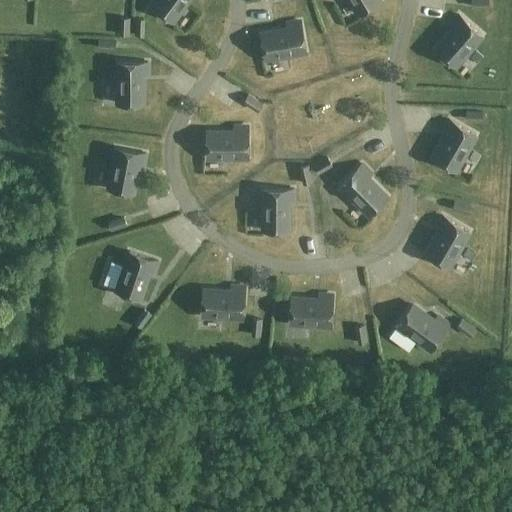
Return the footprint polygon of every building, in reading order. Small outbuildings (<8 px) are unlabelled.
[(156,0),(152,6),(173,21),(188,0),(156,0)] [(349,0),(358,14),(380,1),(379,0),(349,0)] [(275,4),(253,5),(253,25),(276,24),(275,4)] [(482,35),(459,15),(449,26),(453,29),(435,49),(455,66),(482,35)] [(121,18),(120,35),(128,35),(129,19),(121,18)] [(135,19),(135,35),(143,36),(143,19),(135,19)] [(261,33),(265,59),(306,52),(300,21),(286,24),(287,29),(261,33)] [(98,48),(114,49),(115,40),(99,40),(98,48)] [(269,78),(292,75),(290,58),(268,61),(269,78)] [(117,62),(117,103),(143,103),(143,77),(148,77),(148,62),(117,62)] [(215,101),(235,112),(246,92),(226,80),(215,101)] [(248,95),(243,102),(257,111),(262,104),(248,95)] [(482,112),(466,111),(466,120),(482,120),(482,112)] [(446,135),(433,158),(455,171),(476,135),(449,120),(442,132),(446,135)] [(233,132),(207,132),(207,158),(248,157),(248,127),(233,127),(233,132)] [(116,148),(108,188),(133,193),(138,167),(143,168),(146,154),(116,148)] [(327,158),(313,166),(317,173),(331,165),(327,158)] [(361,164),(340,186),(369,215),(387,197),(368,178),(372,174),(361,164)] [(308,166),(300,168),(303,184),(311,182),(308,166)] [(263,189),(263,230),(289,230),(289,204),(293,204),(293,189),(263,189)] [(155,206),(163,227),(185,219),(177,198),(155,206)] [(468,213),(470,205),(455,200),(452,208),(468,213)] [(469,231),(443,216),(435,229),(439,231),(426,254),(449,267),(469,231)] [(126,226),(124,218),(108,223),(111,231),(126,226)] [(198,265),(216,249),(189,219),(171,235),(198,265)] [(309,268),(331,266),(330,242),(308,243),(309,268)] [(129,251),(116,290),(140,299),(149,274),(153,275),(158,261),(129,251)] [(374,266),(374,287),(402,288),(402,276),(392,276),(392,267),(374,266)] [(345,281),(350,304),(371,299),(366,277),(345,281)] [(203,289),(201,315),(243,318),(245,287),(230,286),(230,291),(203,289)] [(318,299),(291,297),(289,323),(330,326),(333,296),(318,295),(318,299)] [(412,304),(397,325),(430,350),(448,325),(436,316),(433,320),(412,304)] [(144,310),(135,323),(141,328),(151,315),(144,310)] [(252,335),(260,336),(261,319),(253,319),(252,335)] [(475,329),(462,319),(457,326),(470,335),(475,329)] [(367,342),(364,326),(356,327),(359,343),(367,342)] [(414,357),(423,346),(399,327),(390,339),(414,357)]
